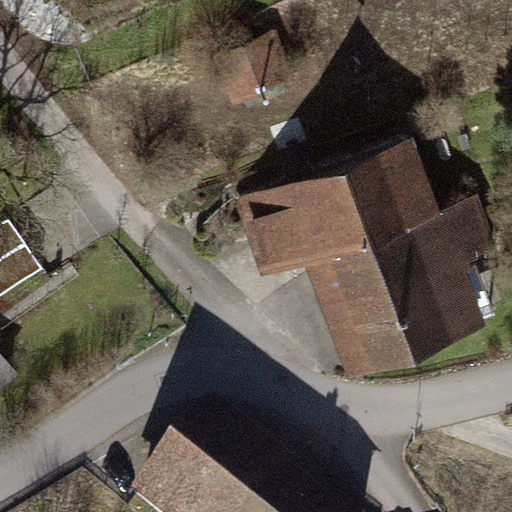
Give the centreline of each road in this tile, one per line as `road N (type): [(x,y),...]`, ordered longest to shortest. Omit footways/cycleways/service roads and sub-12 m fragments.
road 1 (residential): [(0,30),(237,357)]
road 2 (residential): [(0,489),(170,381),(237,357)]
road 3 (residential): [(357,426),(511,391)]
road 4 (residential): [(237,357),(281,370),(357,426)]
